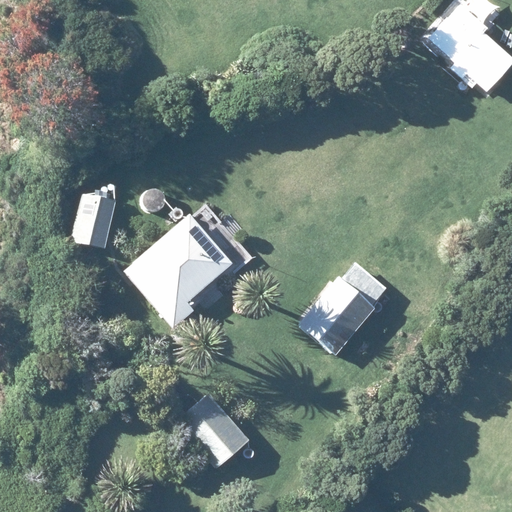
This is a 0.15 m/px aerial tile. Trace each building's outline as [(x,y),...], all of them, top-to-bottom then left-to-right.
[(489,90),(511,65),(511,54),(487,31),(490,28),(462,3),(431,37),(459,62),(454,67),(476,87),(481,82),(489,90)] [(108,248),(119,201),(89,194),(78,241),(108,248)] [(193,215),(128,272),(177,329),(198,311),(190,303),(235,265),(193,215)] [(340,355),(379,308),(375,305),(390,288),(360,263),(346,279),(343,276),(303,323),(340,355)] [(253,442),(213,396),(181,422),(221,469),(253,442)]
